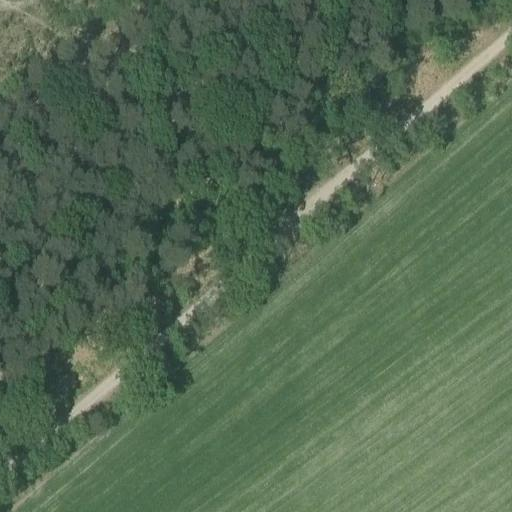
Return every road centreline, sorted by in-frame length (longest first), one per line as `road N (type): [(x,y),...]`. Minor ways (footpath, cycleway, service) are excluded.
road 1 (track): [(0,472),(511,33)]
road 2 (track): [(330,189),(87,49)]
